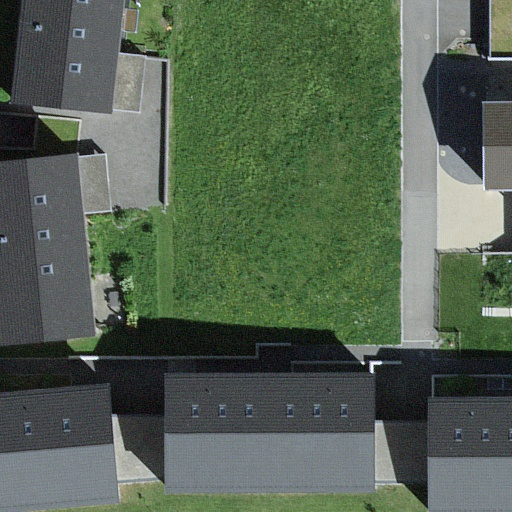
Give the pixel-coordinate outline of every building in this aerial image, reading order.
[(120,0),(12,0),(3,102),(109,112),(114,66),(116,54),(120,0)] [(114,66),(109,112),(136,115),(143,57),(116,54),(114,66)] [(511,104),(478,105),(479,190),(511,190),(511,104)] [(99,151),(72,153),(76,200),(77,213),(104,211),(99,151)] [(72,153),(0,160),(0,342),(90,334),(77,213),(76,200),(72,153)] [(161,489),(369,489),(369,484),(369,422),(369,376),(161,376),(161,413),(161,481),(161,489)] [(0,509),(113,502),(112,482),(107,415),(105,385),(57,389),(0,392),(0,509)] [(425,511),(511,511),(511,399),(426,399),(426,423),(425,485),(425,511)] [(161,413),(107,415),(112,482),(161,481),(161,413)] [(426,423),(369,422),(369,484),(425,485),(426,423)]
